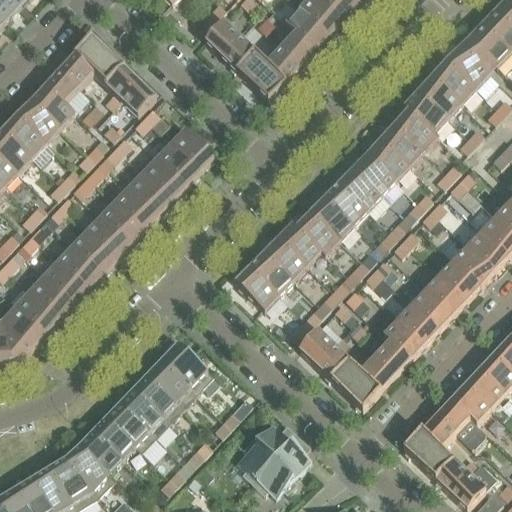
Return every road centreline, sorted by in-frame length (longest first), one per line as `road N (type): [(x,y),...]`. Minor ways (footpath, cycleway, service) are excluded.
road 1 (residential): [(359,464),(174,287)]
road 2 (residential): [(278,171),(99,0)]
road 3 (residential): [(278,171),(441,0)]
road 4 (residential): [(0,424),(53,408),(174,287)]
road 5 (residential): [(511,304),(359,464)]
road 6 (residential): [(174,287),(278,171)]
road 7 (residential): [(0,91),(87,0)]
